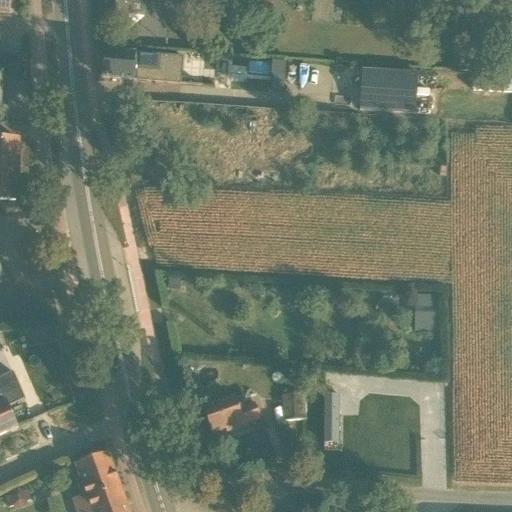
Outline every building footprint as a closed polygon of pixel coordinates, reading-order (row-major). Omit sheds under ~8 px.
[(10,0),(0,0),(0,13),(9,14),(10,0)] [(100,0),(99,13),(128,16),(131,0),(100,0)] [(104,50),(102,79),(134,81),(134,80),(138,80),(138,85),(169,88),(171,66),(169,66),(170,56),(140,53),(140,55),(136,54),(136,53),(104,50)] [(271,61),(270,75),(284,77),(285,63),(271,61)] [(417,75),(361,71),(358,111),(414,115),(417,75)] [(0,199),(19,200),(19,140),(0,139),(0,199)] [(438,332),(438,314),(436,314),(436,309),(437,309),(437,296),(413,296),(413,332),(438,332)] [(3,391),(0,384),(0,435),(18,428),(9,407),(13,405),(6,389),(3,391)] [(304,405),(303,395),(280,397),(282,422),(314,420),(313,404),(304,405)] [(239,412),(233,400),(203,409),(212,434),(225,429),(226,433),(260,420),(256,406),(239,412)] [(80,511),(128,511),(107,453),(76,465),(87,495),(76,499),(80,511)]
